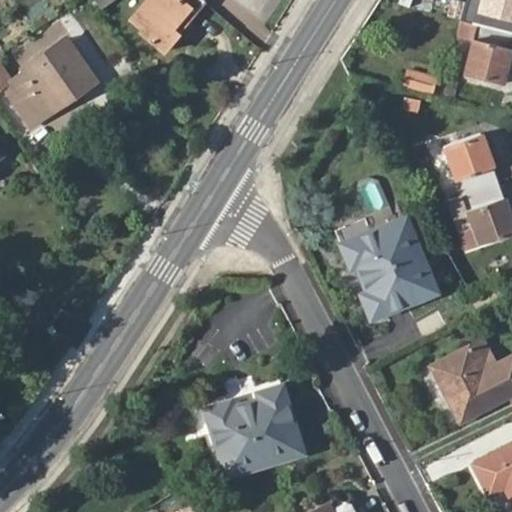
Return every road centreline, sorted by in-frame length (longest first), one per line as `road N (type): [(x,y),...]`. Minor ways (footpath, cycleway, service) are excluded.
road 1 (primary): [(0,489),(86,390),(230,175)]
road 2 (residential): [(417,511),(250,194),(230,175)]
road 3 (primary): [(230,175),(342,0)]
